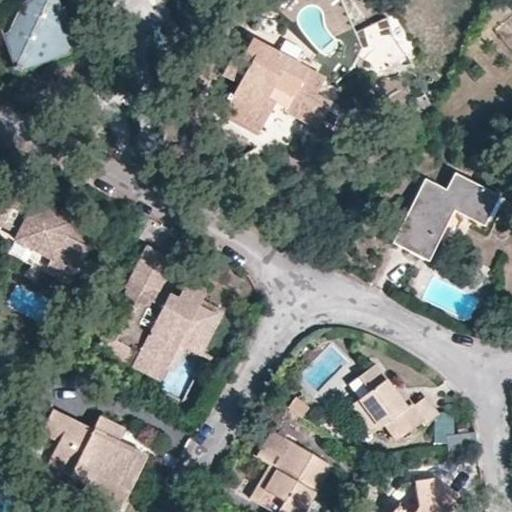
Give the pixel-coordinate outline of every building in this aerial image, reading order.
[(58,0),(27,0),(23,1),(31,25),(3,33),(14,65),(23,71),(77,52),(58,0)] [(0,8),(0,24),(3,33),(31,25),(23,1),(0,8)] [(399,13),(354,26),(366,70),(412,58),(399,13)] [(260,130),(274,103),(286,109),(318,127),(332,101),(317,92),(325,77),(308,68),(252,38),(242,56),(251,61),(239,82),(224,111),(260,130)] [(242,56),(236,54),(224,74),(239,82),(251,61),(242,56)] [(224,111),(217,124),(256,146),(263,149),(274,130),(286,109),(274,103),(260,130),(224,111)] [(263,149),(256,146),(228,162),(228,171),(244,162),(263,149)] [(446,187),(425,177),(393,241),(429,260),(439,239),(457,202),(482,215),(494,191),(455,171),(446,187)] [(0,223),(18,232),(15,239),(50,258),(47,266),(73,278),(88,247),(78,243),(88,225),(73,216),(70,222),(57,215),(35,204),(42,190),(15,175),(0,202),(0,223)] [(70,222),(73,216),(60,210),(57,215),(70,222)] [(78,243),(88,247),(97,230),(88,225),(78,243)] [(117,342),(141,354),(145,347),(171,360),(184,337),(203,348),(222,312),(202,302),(208,289),(190,279),(180,299),(171,294),(167,300),(157,294),(160,287),(175,260),(149,246),(143,259),(127,289),(129,290),(113,322),(123,328),(117,342)] [(120,284),(127,289),(143,259),(136,255),(120,284)] [(160,287),(157,294),(167,300),(171,294),(160,287)] [(103,352),(105,351),(161,381),(171,360),(145,347),(141,354),(117,342),(123,328),(113,322),(110,321),(101,337),(99,337),(94,347),(103,352)] [(369,390),(358,398),(379,427),(383,426),(394,441),(423,420),(412,405),(406,408),(393,390),(375,365),(359,377),(369,390)] [(398,386),(393,390),(406,408),(412,405),(398,386)] [(358,398),(348,407),(368,435),(379,427),(358,398)] [(293,400),(289,409),(303,418),(308,408),(293,400)] [(53,409),(26,463),(119,509),(146,455),(118,441),(125,428),(100,416),(93,429),(53,409)] [(293,441),(274,430),(258,457),(270,464),(277,468),(293,441)] [(303,511),(332,463),(293,441),(277,468),(274,474),(267,469),(258,486),(267,490),(259,503),(275,511),(278,511),(281,508),(288,511),(303,511)] [(447,511),(460,494),(438,477),(415,481),(418,505),(413,511),(409,511),(406,511),(396,504),(390,511),(447,511)] [(250,498),(259,503),(267,490),(258,486),(250,498)]
